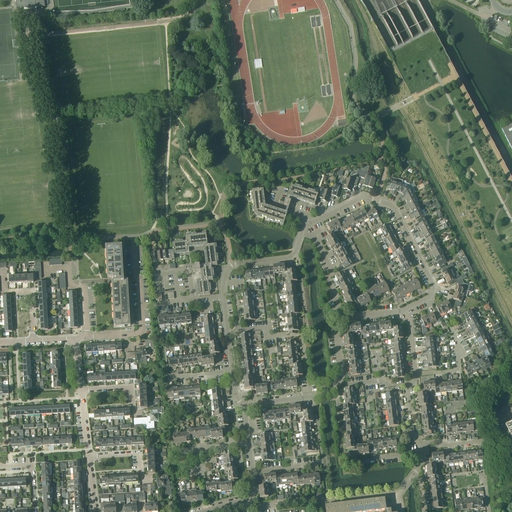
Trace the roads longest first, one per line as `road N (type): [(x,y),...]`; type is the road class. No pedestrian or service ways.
road 1 (track): [(511,323),(399,109)]
road 2 (residential): [(311,222),(364,196),(392,205),(432,284),(428,297),(406,308)]
road 3 (residential): [(87,336),(141,331),(134,245)]
